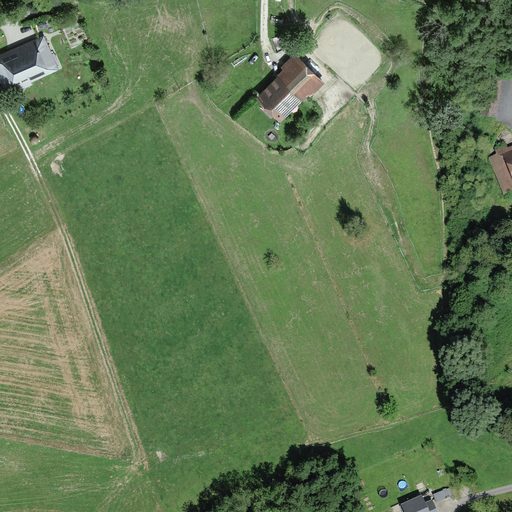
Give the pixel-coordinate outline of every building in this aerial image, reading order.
[(42,41),(0,58),(0,69),(9,89),(55,69),(42,41)] [(323,77),(298,53),(257,96),(282,119),(323,77)] [(499,75),(484,74),(480,114),(496,115),(499,75)] [(511,150),(489,160),(503,196),(511,192),(511,150)] [(421,500),(402,509),(403,511),(433,511),(430,505),(424,507),(421,500)]
